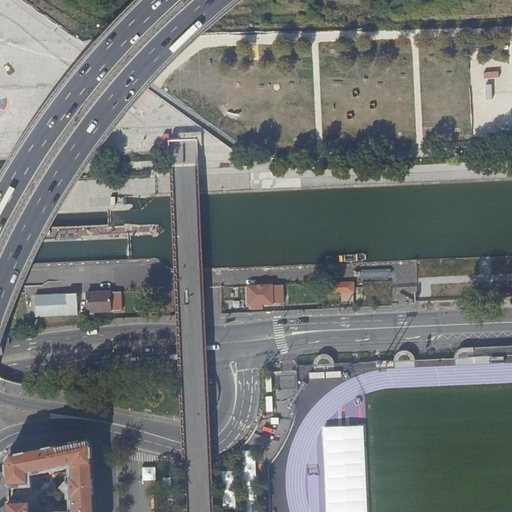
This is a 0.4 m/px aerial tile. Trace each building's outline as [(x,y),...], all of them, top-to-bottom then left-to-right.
[(353,292),(352,283),(333,284),(334,292),(353,292)] [(272,285),(245,286),(246,307),(250,306),(250,311),(262,310),(262,306),(273,305),(273,304),(283,304),(283,286),(272,286),(272,285)] [(112,291),(87,292),(87,314),(113,313),(112,291)] [(37,317),(78,315),(77,295),(36,296),(37,317)] [(450,356),(450,360),(511,358),(511,347),(459,349),(456,350),(453,352),(450,356)] [(93,511),(91,447),(85,442),(11,458),(6,463),(7,486),(14,486),(14,488),(20,487),(21,486),(28,485),(28,480),(28,476),(29,473),(33,473),(34,474),(64,470),(66,467),(70,467),(71,483),(69,483),(69,500),(71,500),(71,511),(93,511)] [(8,511),(29,511),(29,505),(21,505),(21,503),(15,503),(15,506),(14,505),(8,505),(8,511)]
